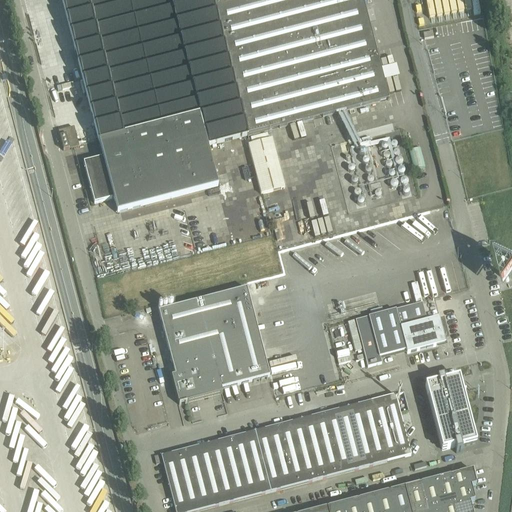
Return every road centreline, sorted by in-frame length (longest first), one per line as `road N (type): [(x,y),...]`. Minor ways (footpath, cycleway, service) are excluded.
road 1 (unclassified): [(134,451),(14,0)]
road 2 (unclassified): [(134,451),(496,350)]
road 3 (unclassified): [(409,0),(496,350)]
road 4 (unclassified): [(296,511),(498,452)]
road 5 (unknown): [(103,333),(137,323),(163,334),(189,435)]
road 6 (unknown): [(469,245),(310,291)]
